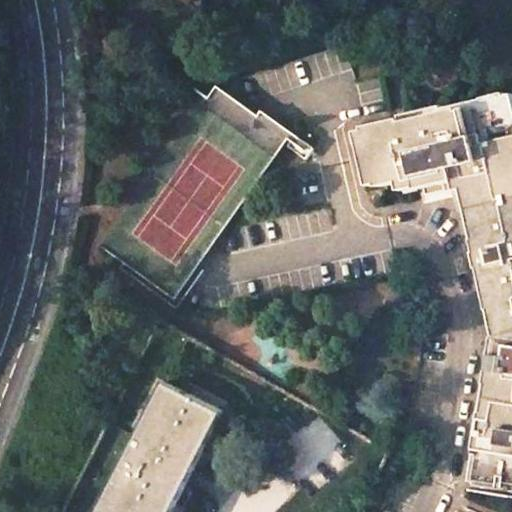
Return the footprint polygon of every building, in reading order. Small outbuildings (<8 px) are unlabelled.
[(200,9),(206,0),(195,0),(193,4),(200,9)] [(389,125),(345,135),(349,151),(340,152),(347,180),(355,178),(359,194),(398,185),(400,192),(448,180),(471,242),(465,244),(489,309),(496,307),(506,335),(511,333),(511,184),(482,105),(433,115),(389,125)] [(173,326),(162,320),(152,340),(163,345),(173,326)] [(511,333),(506,335),(499,336),(491,383),(498,384),(494,412),(487,411),(480,453),(487,454),(483,485),(511,489),(511,333)] [(284,400),(240,375),(227,398),(270,423),(271,423),(284,400)] [(219,408),(167,381),(100,511),(170,511),(223,409),(219,408)] [(382,454),(363,443),(353,460),(373,470),(382,454)]
